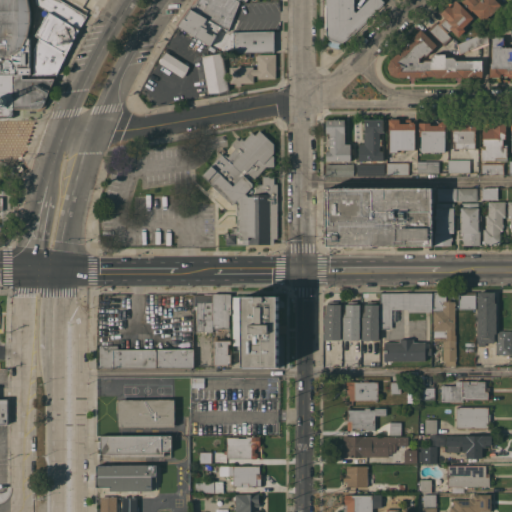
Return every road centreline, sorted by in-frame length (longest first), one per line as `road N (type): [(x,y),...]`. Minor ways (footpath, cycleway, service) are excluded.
road 1 (residential): [(302,0),(303,270)]
road 2 (primary): [(28,268),(20,482),(17,499),(0,511)]
road 3 (residential): [(306,103),(59,134)]
road 4 (residential): [(303,270),(303,511)]
road 5 (primary): [(126,0),(88,60),(48,178)]
road 6 (primary): [(53,511),(53,353)]
road 7 (residential): [(414,0),(306,103)]
road 8 (primary): [(96,132),(115,78),(161,0)]
road 9 (secondary): [(448,269),(303,270)]
